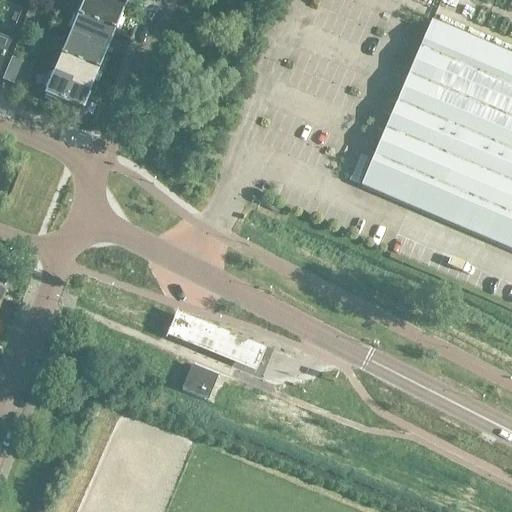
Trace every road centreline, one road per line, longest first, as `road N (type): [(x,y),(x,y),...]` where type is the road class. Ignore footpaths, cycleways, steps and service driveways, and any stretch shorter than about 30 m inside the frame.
road 1 (tertiary): [(86,219),(367,357)]
road 2 (residential): [(95,161),(168,0)]
road 3 (residential): [(0,416),(61,259)]
road 4 (tertiary): [(511,431),(367,357)]
